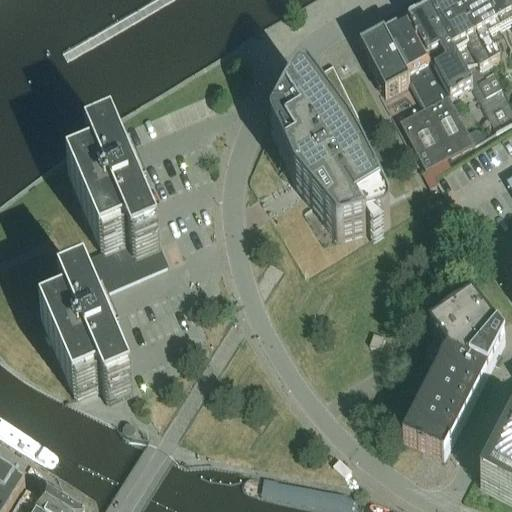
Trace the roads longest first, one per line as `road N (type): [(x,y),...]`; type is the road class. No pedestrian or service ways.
road 1 (residential): [(444,511),(369,468),(306,406),(267,345),(236,252),(239,161),(260,108),(309,50),(388,0)]
road 2 (residential): [(444,511),(511,388)]
